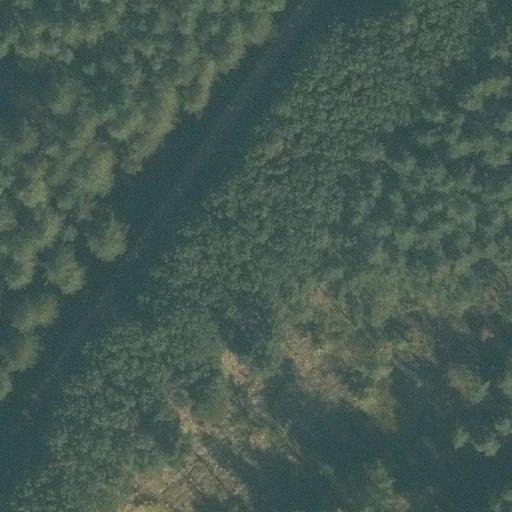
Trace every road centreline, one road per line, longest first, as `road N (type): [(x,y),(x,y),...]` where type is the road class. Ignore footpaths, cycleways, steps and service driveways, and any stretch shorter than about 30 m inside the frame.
road 1 (track): [(0,461),(313,0)]
road 2 (track): [(0,219),(253,38),(296,25)]
